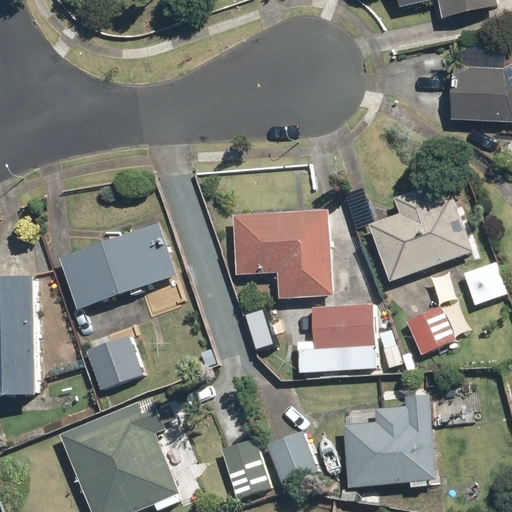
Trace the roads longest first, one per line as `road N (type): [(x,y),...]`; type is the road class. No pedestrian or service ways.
road 1 (residential): [(319,75),(163,114),(66,114)]
road 2 (residential): [(66,114),(2,0)]
